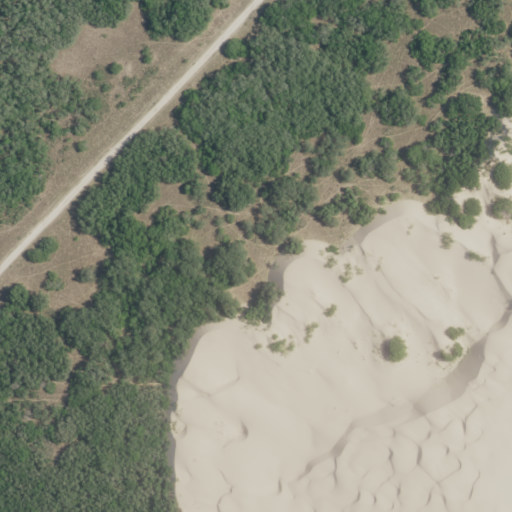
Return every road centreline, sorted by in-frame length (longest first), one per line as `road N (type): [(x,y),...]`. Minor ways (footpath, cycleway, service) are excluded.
road 1 (residential): [(0,408),(511,391)]
road 2 (residential): [(0,256),(255,0)]
